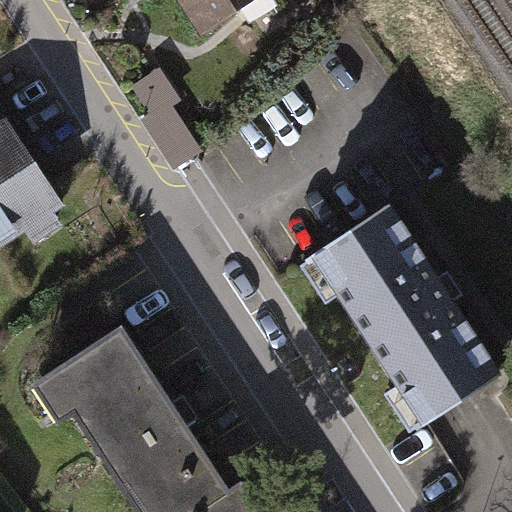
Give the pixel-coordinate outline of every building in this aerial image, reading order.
[(268,0),(176,0),(208,43),(268,0)] [(10,111),(0,116),(0,251),(71,206),(10,111)] [(511,368),(399,198),(304,266),(415,424),(511,368)] [(200,511),(235,487),(122,321),(50,373),(137,511),(200,511)] [(253,511),(235,487),(200,511),(253,511)]
